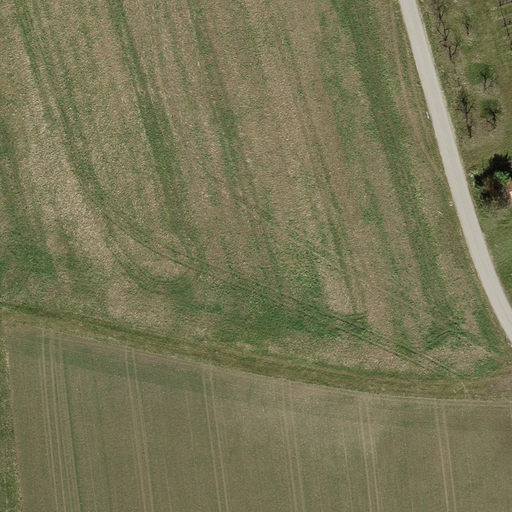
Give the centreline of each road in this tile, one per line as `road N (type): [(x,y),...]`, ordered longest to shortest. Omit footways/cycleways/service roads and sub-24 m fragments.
road 1 (track): [(4,306),(369,383),(460,387),(511,369)]
road 2 (residential): [(511,316),(476,243),(409,0)]
